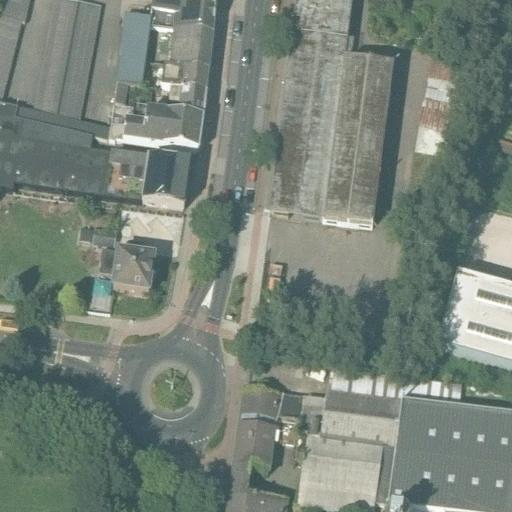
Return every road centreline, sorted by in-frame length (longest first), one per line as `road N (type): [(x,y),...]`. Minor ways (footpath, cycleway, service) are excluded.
road 1 (secondary): [(213,282),(259,0)]
road 2 (secondary): [(133,374),(0,344)]
